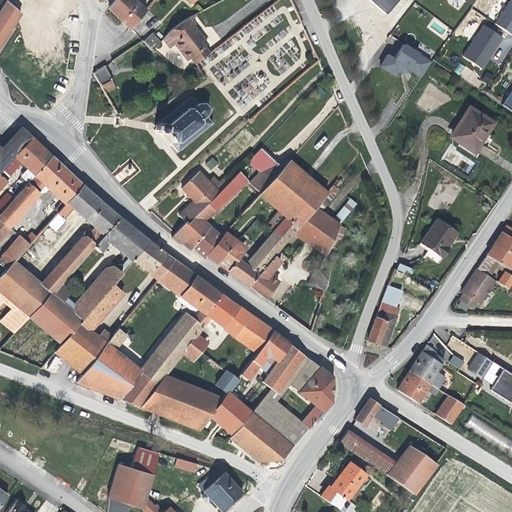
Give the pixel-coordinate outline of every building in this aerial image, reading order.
[(77,0),(76,0),(45,0),(26,19),(30,23),(44,37),(77,4),(77,0)] [(124,25),(129,30),(145,11),(133,0),(115,0),(108,9),(124,25)] [(369,0),(387,15),(400,0),(369,0)] [(511,0),(507,0),(492,23),(510,35),(511,31),(511,0)] [(0,44),(20,13),(6,1),(0,10),(0,44)] [(184,52),(183,53),(189,60),(191,59),(205,47),(207,45),(193,28),(195,26),(192,21),(196,17),(194,15),(177,24),(162,42),(168,50),(177,43),(180,48),(184,52)] [(39,43),(44,37),(30,23),(25,29),(39,43)] [(500,37),(481,25),(460,56),(479,69),(492,50),(500,37)] [(151,35),(143,43),(152,52),(160,43),(151,35)] [(406,68),(418,76),(428,61),(402,44),(392,58),(386,54),(378,66),(387,71),(393,75),(396,70),(398,72),(399,72),(404,71),(406,68)] [(191,59),(195,64),(209,53),(205,47),(191,59)] [(470,82),(476,75),(460,62),(454,70),(470,82)] [(93,73),(104,94),(115,87),(110,79),(111,78),(104,66),(93,73)] [(482,80),(489,84),(494,76),(486,72),(482,80)] [(511,110),(511,89),(502,104),(511,110)] [(170,145),(176,152),(211,124),(205,116),(206,115),(207,109),(202,104),(196,103),(195,104),(189,97),(157,123),(157,122),(153,125),(152,130),(152,131),(155,135),(160,134),(169,145),(170,145)] [(448,133),(469,148),(477,137),(488,122),(467,107),(448,133)] [(0,149),(0,170),(1,170),(4,167),(30,139),(20,130),(4,147),(1,151),(0,149)] [(30,139),(4,167),(10,172),(19,163),(27,170),(44,151),(30,139)] [(259,149),(237,172),(246,181),(259,194),(282,169),(259,149)] [(47,154),(44,151),(27,170),(33,176),(50,157),(47,154)] [(81,185),(50,157),(33,176),(0,213),(0,223),(7,230),(38,194),(36,192),(43,184),(65,204),(81,185)] [(213,157),(205,165),(211,171),(218,163),(213,157)] [(259,194),(277,210),(296,227),(325,193),(288,161),(282,169),(259,194)] [(0,187),(9,177),(1,170),(0,170),(0,187)] [(200,211),(206,217),(218,209),(246,181),(237,172),(218,193),(209,202),(201,210),(200,211)] [(198,173),(189,181),(209,202),(218,193),(198,173)] [(338,225),(356,203),(349,198),(331,221),(320,212),(342,185),(336,180),(325,193),(296,227),(292,232),(296,236),(326,256),(327,254),(338,225)] [(192,201),(201,210),(209,202),(189,181),(181,188),(192,201)] [(94,197),(81,185),(65,204),(47,224),(55,231),(57,228),(60,230),(66,224),(62,220),(72,209),(95,229),(104,237),(120,219),(94,197)] [(272,231),(285,241),(286,240),(292,232),(296,227),(277,210),(268,221),(272,223),(269,227),(273,230),(272,231)] [(190,249),(192,248),(191,247),(208,227),(209,226),(203,221),(207,219),(206,217),(200,211),(186,224),(193,230),(182,243),(185,245),(190,249)] [(130,227),(120,219),(104,237),(95,246),(76,267),(83,273),(106,247),(112,245),(128,258),(132,261),(133,260),(148,242),(130,227)] [(179,244),(182,243),(193,230),(186,224),(184,222),(171,237),(179,244)] [(7,230),(0,223),(0,242),(10,232),(7,230)] [(443,249),(452,235),(433,223),(418,246),(439,260),(445,251),(443,249)] [(345,228),(338,225),(327,254),(334,257),(345,228)] [(205,257),(206,256),(220,238),(216,234),(218,232),(216,229),(213,232),(208,227),(191,247),(192,248),(203,258),(205,257)] [(95,246),(104,237),(95,229),(87,238),(95,246)] [(248,286),(273,256),(285,241),(272,231),(251,257),(245,265),(237,259),(228,271),(248,286)] [(486,253),(475,269),(484,275),(491,265),(494,260),(507,269),(511,263),(511,255),(510,254),(511,251),(511,239),(500,231),(486,253)] [(0,265),(5,271),(13,262),(17,258),(36,237),(31,232),(24,241),(20,237),(0,258),(0,265)] [(292,232),(286,240),(290,243),(296,236),(292,232)] [(213,260),(218,264),(237,242),(224,233),(220,238),(206,256),(213,260)] [(454,237),(452,235),(443,249),(445,251),(449,244),(454,237)] [(14,306),(29,318),(51,294),(63,281),(76,267),(95,246),(87,238),(83,238),(81,239),(39,284),(24,271),(13,262),(5,271),(0,276),(0,293),(6,299),(14,306)] [(221,267),(228,271),(237,259),(245,265),(251,257),(243,251),(246,247),(238,241),(237,242),(218,264),(221,267)] [(169,257),(148,242),(133,260),(158,278),(173,260),(169,257)] [(248,286),(264,298),(277,281),(269,275),(274,269),(280,261),(273,256),(248,286)] [(13,262),(24,271),(27,267),(17,258),(13,262)] [(121,275),(132,261),(128,258),(117,271),(121,275)] [(194,275),(173,260),(158,278),(156,280),(178,296),(194,275)] [(491,265),(503,273),(504,272),(505,273),(507,269),(494,260),(491,265)] [(399,263),(397,270),(412,275),(414,268),(399,263)] [(117,279),(121,275),(117,271),(112,267),(106,268),(74,306),(76,307),(72,312),(82,320),(117,279)] [(469,279),(460,292),(464,295),(460,301),(472,309),(477,302),(479,304),(495,281),(484,275),(475,269),(469,279)] [(308,284),(324,291),(327,282),(320,272),(315,271),(308,284)] [(497,282),(507,288),(511,279),(511,276),(505,273),(504,272),(503,273),(497,282)] [(75,383),(140,408),(165,375),(182,353),(195,336),(203,326),(208,319),(203,315),(219,294),(194,275),(178,296),(199,312),(192,319),(187,316),(150,365),(155,368),(146,379),(139,374),(140,373),(138,371),(113,351),(125,336),(117,330),(112,336),(105,345),(82,374),(75,383)] [(82,320),(79,324),(90,332),(128,288),(117,279),(82,320)] [(63,281),(51,294),(62,303),(70,295),(65,290),(68,286),(63,281)] [(400,289),(387,285),(382,300),(394,305),(400,289)] [(29,318),(61,345),(79,324),(82,320),(72,312),(62,303),(51,294),(29,318)] [(156,303),(145,294),(138,303),(149,312),(156,303)] [(243,311),(219,294),(203,315),(208,319),(203,326),(209,331),(215,323),(256,354),(271,331),(243,311)] [(3,303),(11,310),(14,306),(6,299),(3,303)] [(0,321),(0,322),(14,334),(29,318),(14,306),(11,310),(0,321)] [(378,310),(368,340),(386,347),(392,332),(395,323),(386,320),(388,314),(378,310)] [(150,365),(187,316),(183,312),(138,371),(140,373),(139,374),(146,379),(155,368),(150,365)] [(386,320),(395,323),(397,318),(388,314),(386,320)] [(54,353),(82,374),(105,345),(97,338),(90,332),(79,324),(61,345),(54,353)] [(97,338),(105,345),(112,336),(104,330),(97,338)] [(280,338),(271,331),(256,354),(241,374),(249,380),(264,358),(269,357),(276,362),(288,344),(280,338)] [(195,336),(182,353),(192,361),(206,344),(195,336)] [(303,356),(288,344),(276,362),(262,383),(277,394),(303,356)] [(416,360),(409,371),(429,384),(441,365),(426,356),(421,352),(416,360)] [(429,352),(426,356),(441,365),(443,361),(436,356),(429,352)] [(493,361),(482,354),(471,370),(481,378),(493,361)] [(460,369),(464,361),(453,355),(449,363),(460,369)] [(307,359),(303,356),(277,394),(281,397),(290,384),(307,359)] [(299,392),(319,368),(307,359),(290,384),(299,392)] [(302,422),(309,428),(331,402),(331,388),(332,378),(319,368),(299,392),(315,406),(302,422)] [(511,373),(504,368),(490,389),(511,402),(511,373)] [(215,385),(227,394),(227,393),(237,380),(226,371),(215,385)] [(397,390),(418,403),(423,396),(427,390),(435,395),(440,390),(429,384),(409,371),(397,390)] [(227,393),(236,400),(250,381),(249,380),(241,374),(237,380),(227,393)] [(140,408),(199,431),(209,417),(224,398),(165,375),(140,408)] [(447,395),(463,405),(468,397),(445,382),(440,390),(447,395)] [(231,436),(252,413),(236,400),(227,393),(227,394),(224,398),(209,417),(231,436)] [(252,413),(291,447),(309,428),(302,422),(278,401),(273,398),(268,394),(252,413)] [(434,413),(450,423),(463,405),(447,395),(434,413)] [(390,432),(398,419),(369,399),(355,419),(365,426),(372,415),(380,420),(384,422),(382,426),(390,432)] [(229,438),(259,463),(279,461),(291,447),(252,413),(231,436),(229,438)] [(509,438),(472,414),(464,426),(499,450),(509,438)] [(338,443),(388,476),(396,464),(348,430),(338,443)] [(413,494),(436,464),(409,447),(396,464),(388,476),(413,494)] [(131,469),(153,475),(159,455),(136,448),(131,469)] [(197,465),(176,459),(174,467),(194,473),(197,465)] [(143,511),(166,511),(165,511),(163,511),(162,511),(156,505),(154,507),(145,498),(153,475),(131,469),(118,465),(107,500),(108,500),(129,506),(142,510),(143,511)] [(323,500),(341,511),(354,511),(357,508),(348,502),(364,477),(347,465),(338,478),(323,500)] [(241,492),(223,473),(216,471),(204,481),(209,486),(200,495),(206,501),(209,499),(221,511),(232,501),(241,492)] [(0,505),(8,494),(0,488),(0,505)] [(24,506),(17,500),(7,511),(29,511),(27,510),(26,511),(25,510),(23,509),(24,506)] [(54,511),(57,509),(47,500),(36,511),(54,511)] [(125,511),(129,506),(108,500),(106,511),(125,511)]
